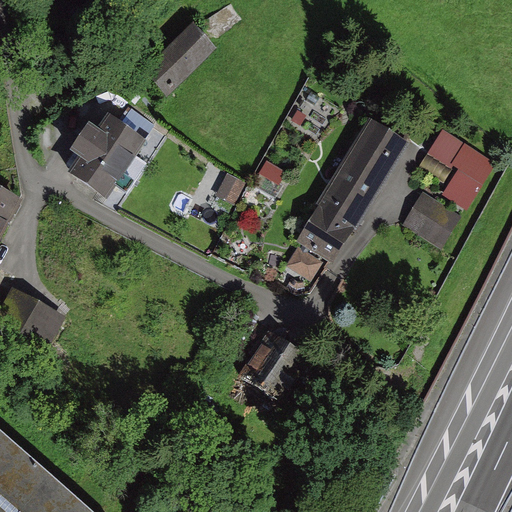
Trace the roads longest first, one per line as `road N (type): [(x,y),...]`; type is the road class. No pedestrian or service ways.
road 1 (residential): [(1,0),(25,164),(40,185),(305,319)]
road 2 (track): [(209,3),(19,110)]
road 3 (motorway): [(511,358),(429,511)]
